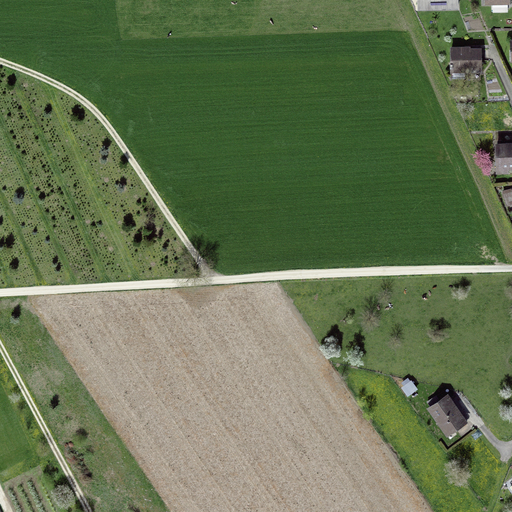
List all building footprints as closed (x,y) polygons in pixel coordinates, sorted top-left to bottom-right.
[(417,0),(417,10),(441,10),(441,9),(457,8),(456,0),(417,0)] [(465,72),(480,72),(480,50),(465,50),(465,49),(450,49),(451,65),(449,65),(449,69),(451,69),(451,79),(465,79),(465,72)] [(507,168),(511,168),(511,145),(496,146),(497,173),(507,173),(507,168)] [(407,396),(415,389),(410,383),(402,389),(407,396)] [(446,433),(463,422),(447,398),(430,410),(446,433)]
